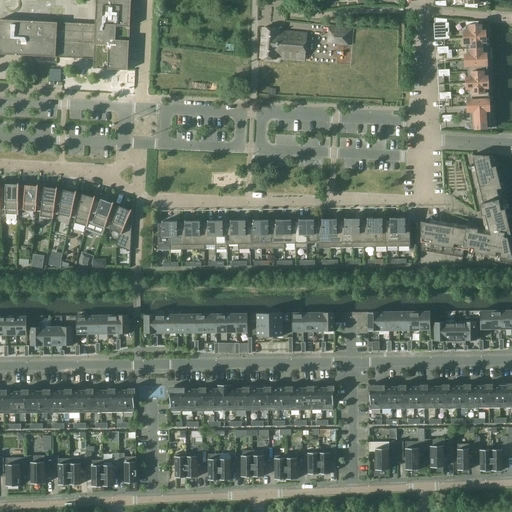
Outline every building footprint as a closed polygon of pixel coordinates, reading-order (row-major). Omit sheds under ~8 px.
[(93,20),(93,24),(0,19),(0,54),(26,56),(26,58),(32,58),(32,56),(74,58),(74,61),(78,61),(78,58),(94,59),(93,69),(111,69),(111,72),(116,72),(116,70),(128,70),(131,0),(94,0),(94,4),(96,4),(96,20),(93,20)] [(464,32),(464,38),(489,36),(489,25),(478,25),(478,23),(467,23),(467,26),(466,26),(466,32),(464,32)] [(307,34),(278,31),(279,29),(263,27),(261,58),(276,59),(276,57),(305,60),(307,34)] [(352,29),(330,28),(329,31),(348,33),(347,44),(351,44),(352,29)] [(466,43),(467,49),(490,48),(489,36),(464,38),(465,43),(466,43)] [(465,55),(465,60),(491,59),(490,48),(467,49),(467,55),(465,55)] [(468,66),(468,72),(491,71),(491,59),(465,60),(466,66),(468,66)] [(61,69),(50,69),(50,81),(61,82),(61,69)] [(466,77),(467,83),(492,82),(491,71),(468,72),(468,77),(466,77)] [(492,94),(492,82),(467,83),(467,89),(469,89),(469,95),(489,94),(492,94)] [(489,105),(489,94),(469,95),(469,100),(467,100),(468,106),(489,105)] [(493,104),(489,105),(468,106),(468,112),(470,112),(471,123),(469,123),(469,129),(494,128),(493,104)] [(510,233),(511,233),(493,156),(472,155),(487,219),(482,219),(481,229),(484,229),(483,232),(421,222),(421,251),(463,258),(464,250),(469,250),(496,255),(497,251),(501,252),(500,256),(511,257),(511,252),(511,251),(508,237),(505,236),(504,236),(505,232),(510,233)] [(5,209),(5,214),(18,215),(19,182),(18,182),(18,185),(6,185),(6,186),(0,187),(0,184),(0,197),(0,210),(1,210),(1,209),(5,209)] [(19,182),(18,215),(19,210),(23,210),(35,211),(35,212),(36,212),(38,184),(38,186),(26,185),(25,187),(19,187),(19,182)] [(57,186),(57,189),(45,187),(45,189),(38,188),(39,184),(38,184),(36,212),(37,212),(37,211),(41,212),(40,216),(52,218),(52,219),(53,219),(58,186),(57,186)] [(57,191),(58,187),(58,186),(53,219),(54,213),(70,217),(71,217),(77,190),(76,190),(76,192),(64,190),(63,192),(57,191)] [(95,195),(94,197),(83,194),(82,196),(76,195),(77,190),(71,217),(71,218),(71,217),(76,218),(75,223),(86,226),(86,227),(87,227),(96,195),(95,195)] [(96,195),(87,227),(89,221),(104,227),(104,228),(105,228),(114,201),(113,204),(101,199),(101,201),(95,199),(96,195)] [(132,209),(131,211),(120,206),(119,208),(113,206),(114,202),(114,201),(105,228),(105,227),(110,229),(121,234),(116,245),(130,251),(132,224),(127,222),(132,209)] [(364,220),(364,247),(375,247),(375,218),(368,218),(368,220),(364,220)] [(375,218),(375,247),(387,247),(386,220),(383,220),(383,218),(375,218)] [(386,220),(387,247),(398,247),(398,218),(391,218),(391,220),(386,220)] [(398,218),(398,247),(410,247),(410,220),(406,220),(405,218),(398,218)] [(307,243),(307,219),(299,220),(299,221),(295,221),(296,243),(296,248),(307,248),(307,243)] [(318,243),(318,221),(314,221),(314,219),(307,219),(307,243),(318,243)] [(330,248),(329,219),(322,219),(322,221),(318,221),(318,243),(318,248),(330,248)] [(329,219),(330,248),(341,248),(341,221),(337,221),(337,219),(329,219)] [(341,221),(341,248),(353,247),(352,219),(345,219),(345,221),(341,221)] [(352,219),(353,247),(364,247),(364,220),(360,220),(360,219),(352,219)] [(239,244),(238,220),(231,221),(231,222),(227,222),(227,244),(228,244),(238,244),(239,244)] [(250,249),(250,222),(246,222),(246,220),(238,220),(239,244),(238,244),(238,249),(250,249)] [(262,249),(261,220),(254,220),(254,222),(250,222),(250,249),(260,249),(262,249)] [(273,249),(273,222),(269,222),(269,220),(261,220),(262,249),(273,249)] [(284,244),(284,220),(277,220),(277,222),(273,222),(273,249),(284,248),(284,244)] [(296,243),(295,221),(292,221),(292,220),(284,220),(284,244),(296,243)] [(158,223),(159,250),(170,250),(170,221),(163,221),(163,223),(158,223)] [(170,221),(170,250),(182,250),(181,223),(177,223),(177,221),(170,221)] [(181,223),(182,250),(193,250),(193,221),(185,221),(185,223),(181,223)] [(205,245),(204,223),(200,223),(200,221),(193,221),(193,250),(205,250),(205,245)] [(216,245),(216,221),(208,221),(208,223),(204,223),(205,245),(216,245)] [(227,244),(227,222),(223,222),(223,221),(216,221),(216,245),(216,249),(228,249),(228,244),(227,244)] [(80,268),(93,268),(93,259),(94,256),(82,252),(80,260),(80,268)] [(49,264),(61,267),(61,259),(51,257),(49,264)] [(491,311),(491,329),(501,329),(501,310),(491,311)] [(501,310),(501,329),(511,329),(511,310),(501,310)] [(420,311),(409,312),(410,330),(420,330),(420,311)] [(420,311),(420,330),(431,330),(430,311),(420,311)] [(480,311),(481,329),(491,329),(491,311),(480,311)] [(334,312),(324,313),(324,331),(334,331),(334,312)] [(379,331),(379,312),(368,312),(368,331),(379,331)] [(389,312),(379,312),(379,331),(389,330),(389,312)] [(389,312),(389,330),(399,330),(399,312),(389,312)] [(399,312),(399,330),(410,330),(409,312),(399,312)] [(248,313),(237,314),(237,332),(248,332),(248,313)] [(267,340),(270,340),(270,313),(250,313),(250,323),(257,323),(258,336),(267,336),(267,340)] [(290,313),(270,313),(270,340),(273,339),(273,336),(283,336),(283,322),(290,322),(290,313)] [(303,331),(303,313),(292,313),(293,332),(303,331)] [(313,313),(303,313),(303,331),(314,331),(313,313)] [(324,331),(324,313),(313,313),(314,331),(324,331)] [(176,314),(166,315),(166,333),(176,333),(176,314)] [(186,314),(176,314),(176,333),(186,333),(186,314)] [(196,314),(186,314),(186,333),(196,333),(196,314)] [(206,314),(196,314),(196,333),(207,333),(206,314)] [(217,314),(206,314),(207,333),(217,333),(217,314)] [(227,314),(217,314),(217,333),(227,332),(227,314)] [(237,314),(227,314),(227,332),(237,332),(237,314)] [(77,316),(77,334),(88,334),(88,315),(77,316)] [(88,315),(88,334),(98,334),(98,315),(88,315)] [(98,315),(98,334),(108,334),(108,315),(98,315)] [(108,315),(108,334),(118,334),(118,315),(108,315)] [(118,315),(118,334),(129,334),(129,315),(118,315)] [(156,333),(155,315),(145,315),(145,333),(156,333)] [(166,315),(155,315),(156,333),(166,333),(166,315)] [(16,316),(6,316),(6,335),(16,335),(16,316)] [(27,316),(16,316),(16,335),(27,335),(27,316)] [(445,341),(445,322),(435,322),(435,341),(445,341)] [(455,322),(445,322),(445,341),(456,341),(455,322)] [(466,322),(455,322),(456,341),(466,340),(466,322)] [(476,322),(466,322),(466,340),(477,340),(476,322)] [(42,346),(42,327),(42,323),(31,323),(31,327),(31,346),(42,346)] [(42,327),(42,346),(52,345),(52,327),(42,327)] [(62,327),(52,327),(52,345),(62,345),(62,327)] [(73,327),(62,327),(62,345),(73,345),(73,327)] [(424,386),(425,409),(435,408),(435,386),(428,386),(428,384),(424,385),(424,386)] [(435,408),(446,408),(446,386),(446,384),(442,384),(442,386),(435,386),(435,408)] [(446,386),(446,408),(457,408),(457,386),(450,386),(450,384),(446,384),(446,386)] [(457,386),(457,408),(468,408),(468,386),(468,384),(464,384),(464,386),(457,386)] [(471,384),(468,384),(468,386),(468,408),(479,408),(478,385),(471,385),(471,384)] [(479,408),(489,408),(489,385),(489,384),(485,384),(486,385),(478,385),(479,408)] [(489,385),(489,408),(500,408),(500,385),(493,385),(493,384),(489,384),(489,385)] [(500,408),(511,408),(511,385),(511,384),(507,384),(507,385),(500,385),(500,408)] [(225,411),(225,386),(225,385),(218,385),(218,386),(218,388),(214,389),(214,411),(225,411)] [(236,411),(236,388),(232,388),(232,385),(225,385),(225,386),(225,411),(236,411)] [(370,409),(381,409),(381,387),(381,385),(369,385),(369,392),(370,392),(370,409)] [(381,387),(381,409),(392,409),(392,386),(385,387),(385,385),(381,385),(381,387)] [(392,409),(403,409),(403,386),(403,385),(399,385),(399,386),(392,386),(392,409)] [(403,386),(403,409),(414,409),(414,386),(406,386),(406,385),(403,385),(403,386)] [(414,409),(425,409),(424,386),(424,385),(421,385),(421,386),(414,386),(414,409)] [(268,407),(268,386),(264,386),(264,388),(257,388),(257,411),(268,410),(268,407)] [(268,407),(279,407),(279,388),(272,388),(272,386),(268,386),(268,407)] [(290,410),(290,388),(290,386),(286,386),(286,388),(279,388),(279,407),(279,410),(290,410)] [(293,388),(293,386),(290,386),(290,388),(290,410),(301,410),(300,388),(293,388)] [(311,410),(311,387),(311,386),(307,386),(308,387),(300,388),(301,410),(311,410)] [(322,410),(322,387),(315,387),(315,386),(311,386),(311,387),(311,410),(322,410)] [(333,392),(335,392),(335,386),(328,386),(328,387),(322,387),(322,410),(333,410),(333,392)] [(182,411),(182,389),(182,387),(169,388),(169,394),(171,394),(171,412),(182,411)] [(185,389),(185,387),(182,387),(182,389),(182,411),(193,411),(192,389),(185,389)] [(203,411),(203,389),(203,387),(200,387),(200,389),(192,389),(193,411),(203,411)] [(207,389),(207,387),(203,387),(203,389),(203,411),(214,411),(214,389),(207,389)] [(246,387),(243,387),(243,388),(236,388),(236,411),(247,411),(246,388),(246,387)] [(257,411),(257,388),(250,388),(250,387),(246,387),(246,388),(247,411),(257,411)] [(112,388),(108,388),(108,390),(101,390),(102,412),(112,412),(112,390),(112,388)] [(123,412),(123,390),(116,390),(116,388),(112,388),(112,390),(112,412),(123,412)] [(134,395),(136,395),(135,388),(129,388),(129,390),(123,390),(123,412),(134,412),(134,395)] [(26,389),(22,389),(22,391),(15,391),(15,413),(26,413),(26,391),(26,389)] [(37,413),(36,391),(29,391),(29,389),(26,389),(26,391),(26,413),(37,413)] [(47,389),(44,389),(44,391),(36,391),(37,413),(48,413),(47,391),(47,389)] [(58,413),(58,390),(51,391),(51,389),(47,389),(47,391),(48,413),(58,413)] [(69,389),(65,389),(65,390),(58,390),(58,413),(69,413),(69,390),(69,389)] [(80,413),(80,390),(73,390),(72,389),(69,389),(69,390),(69,413),(80,413)] [(90,389),(87,389),(87,390),(80,390),(80,413),(91,413),(90,390),(90,389)] [(102,412),(101,390),(94,390),(94,389),(90,389),(90,390),(91,413),(102,412)] [(15,413),(15,391),(8,391),(8,390),(4,390),(4,391),(4,414),(15,413)] [(491,470),(491,449),(480,450),(480,436),(474,436),(475,452),(480,452),(480,471),(491,470)] [(491,449),(491,470),(503,470),(502,456),(508,456),(508,438),(508,436),(502,436),(502,445),(491,445),(491,449)] [(424,440),(425,441),(425,449),(431,449),(431,467),(445,467),(444,439),(424,439),(424,440)] [(425,441),(419,441),(406,442),(406,469),(420,469),(419,451),(425,451),(425,449),(425,441)] [(375,451),(376,470),(389,470),(389,442),(369,442),(369,451),(375,451)] [(458,470),(469,470),(469,444),(458,444),(458,470)] [(319,448),(319,452),(319,473),(331,473),(330,458),(336,458),(336,445),(330,445),(330,448),(319,448)] [(197,456),(187,456),(187,477),(198,477),(198,463),(203,463),(203,447),(197,447),(197,456)] [(242,476),(253,476),(253,450),(241,450),(241,456),(242,476)] [(264,450),(253,450),(253,476),(264,476),(264,455),(264,450)] [(104,486),(103,465),(103,460),(92,460),(92,452),(86,452),(86,468),(92,468),(92,486),(104,486)] [(319,473),(319,452),(308,453),(308,474),(319,473)] [(125,483),(137,482),(136,457),(125,457),(125,453),(119,453),(119,469),(125,469),(125,483)] [(285,453),(286,455),(286,479),(297,479),(297,471),(297,453),(285,453)] [(187,477),(187,456),(187,454),(175,454),(175,477),(187,477)] [(220,480),(220,459),(220,454),(208,454),(209,480),(220,480)] [(26,465),(31,465),(31,483),(45,483),(45,455),(25,456),(25,458),(26,458),(26,465)] [(286,455),(275,456),(275,479),(286,479),(286,455)] [(59,456),(53,456),(53,471),(53,472),(59,472),(59,484),(70,484),(70,459),(59,459),(59,456)] [(6,458),(6,486),(20,485),(20,467),(26,467),(26,465),(26,458),(25,458),(6,458)] [(70,459),(70,484),(81,484),(81,458),(70,459)] [(231,459),(220,459),(220,480),(231,480),(231,459)] [(114,465),(103,465),(104,486),(114,486),(114,465)]
